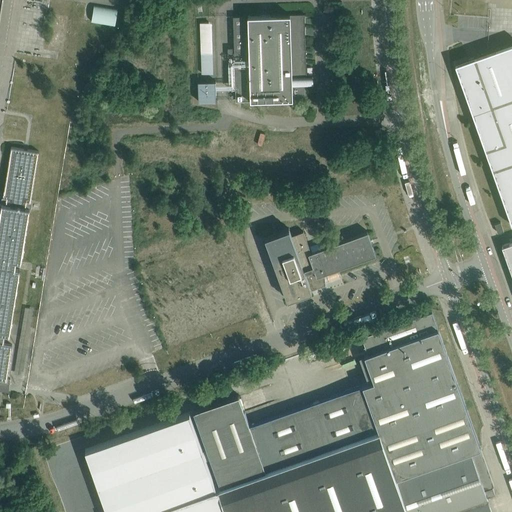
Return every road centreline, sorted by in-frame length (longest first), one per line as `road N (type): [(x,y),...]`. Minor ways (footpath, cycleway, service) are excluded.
road 1 (tertiary): [(386,0),(400,123),(449,278)]
road 2 (tertiary): [(486,265),(436,101),(425,0)]
road 3 (tertiary): [(449,278),(511,455)]
